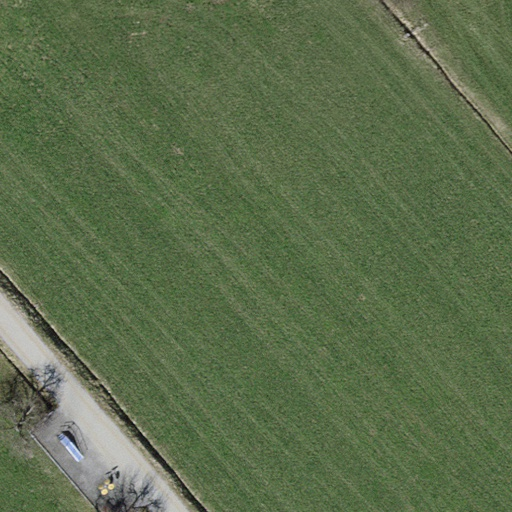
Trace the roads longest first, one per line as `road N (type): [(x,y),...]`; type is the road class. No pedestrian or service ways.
road 1 (motorway): [(0,225),(511,150)]
road 2 (track): [(0,304),(182,511)]
